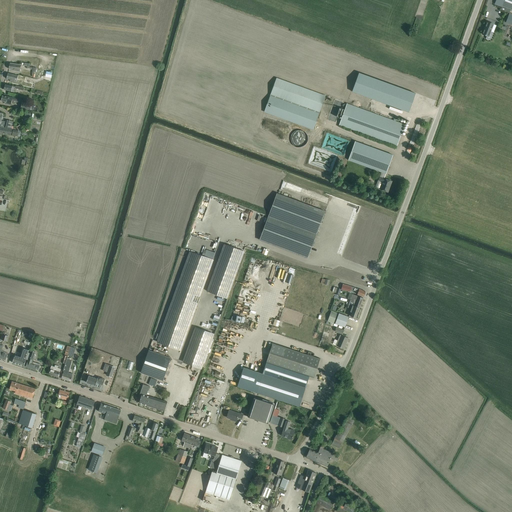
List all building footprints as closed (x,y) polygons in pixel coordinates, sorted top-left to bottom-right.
[(511,0),(495,0),(494,4),(511,10),(511,0)] [(482,34),(487,36),(488,36),(493,24),(487,21),(482,34)] [(12,70),(19,71),(21,64),(10,62),(9,68),(12,69),(12,70)] [(10,81),(15,82),(17,83),(18,77),(25,78),(25,76),(18,75),(8,73),(7,78),(11,79),(10,81)] [(357,76),(350,94),(407,115),(414,96),(357,76)] [(270,96),(264,111),(303,125),(313,129),(319,114),(326,95),(277,77),(270,96)] [(2,95),(1,100),(5,101),(5,103),(10,104),(11,105),(11,104),(12,100),(17,102),(18,97),(13,96),(12,98),(7,96),(2,95)] [(340,125),(392,143),(396,145),(404,124),(348,103),(340,125)] [(0,126),(3,127),(4,127),(4,126),(8,127),(9,120),(5,119),(5,122),(1,121),(3,113),(0,112),(0,126)] [(0,133),(1,134),(2,134),(2,132),(6,133),(6,134),(10,135),(11,130),(10,130),(10,129),(3,127),(0,126),(0,133)] [(348,160),(381,172),(386,173),(393,155),(355,141),(348,160)] [(378,180),(376,187),(380,189),(383,190),(388,192),(392,181),(379,176),(378,180)] [(259,239),(308,258),(326,211),(277,193),(259,239)] [(244,251),(224,244),(207,291),(227,298),(244,251)] [(157,333),(156,338),(158,339),(157,340),(181,349),(213,260),(190,251),(160,334),(157,333)] [(355,287),(353,290),(355,291),(356,292),(356,293),(357,293),(358,293),(358,294),(359,294),(364,296),(365,291),(361,289),(356,288),(355,287)] [(350,304),(353,305),(360,307),(363,297),(358,296),(357,300),(355,299),(354,302),(351,302),(352,300),(349,299),(348,302),(347,302),(350,304)] [(351,305),(349,312),(350,312),(349,315),(356,318),(360,307),(353,305),(353,306),(351,305)] [(331,311),(328,321),(333,323),(337,313),(331,311)] [(338,324),(345,327),(349,316),(339,313),(335,323),(338,324)] [(214,334),(195,327),(183,361),(202,368),(214,334)] [(335,345),(339,346),(343,348),(348,338),(340,334),(335,345)] [(272,343),(267,360),(310,374),(309,376),(314,378),(320,358),(316,357),(272,343)] [(69,351),(68,355),(73,357),(76,348),(70,346),(69,351)] [(15,355),(12,362),(24,366),(29,350),(23,348),(21,357),(15,355)] [(149,350),(140,372),(158,378),(163,380),(171,358),(149,350)] [(31,351),(27,362),(26,367),(36,370),(36,369),(38,369),(40,364),(32,361),(34,357),(36,356),(35,354),(35,352),(31,351)] [(63,373),(61,378),(70,381),(73,373),(68,372),(72,361),(67,359),(66,363),(63,371),(64,371),(64,373),(63,373)] [(267,360),(263,373),(306,386),(310,374),(267,360)] [(51,365),(50,369),(49,374),(58,377),(61,368),(58,367),(58,366),(55,365),(55,366),(51,365)] [(263,373),(244,367),(238,386),(256,392),(263,373)] [(263,373),(256,392),(295,405),(299,406),(306,387),(263,373)] [(88,377),(86,382),(96,385),(97,383),(103,385),(104,380),(105,379),(98,377),(98,378),(89,375),(88,377)] [(15,393),(32,398),(35,389),(12,381),(10,389),(16,391),(15,393)] [(142,394),(141,398),(139,403),(164,411),(167,402),(146,396),(149,386),(143,384),(140,394),(142,394)] [(60,389),(58,394),(58,395),(61,395),(61,398),(68,400),(70,392),(60,389)] [(80,395),(78,400),(77,404),(92,409),(95,401),(80,395)] [(251,408),(249,416),(259,419),(265,400),(255,397),(251,408)] [(3,408),(8,410),(10,411),(12,405),(10,404),(12,402),(6,399),(3,408)] [(15,402),(19,404),(18,407),(23,409),(25,402),(16,399),(15,402)] [(265,400),(259,419),(269,423),(275,404),(274,403),(265,400)] [(104,420),(108,421),(109,418),(117,421),(121,410),(101,403),(98,411),(106,414),(104,420)] [(181,405),(179,412),(178,417),(183,419),(186,407),(181,405)] [(18,423),(32,427),(36,414),(23,409),(18,423)] [(229,410),(228,412),(227,417),(233,419),(233,420),(236,421),(238,417),(242,418),(243,414),(229,410)] [(336,434),(335,438),(332,444),(340,448),(343,441),(354,420),(351,419),(352,416),(349,414),(338,435),(336,434)] [(135,415),(132,421),(139,424),(137,429),(141,430),(145,419),(135,415)] [(284,427),(281,435),(288,437),(287,438),(292,440),(293,437),(293,436),(295,430),(288,428),(290,421),(286,420),(286,421),(284,421),(283,426),(284,427)] [(149,438),(153,440),(159,424),(153,422),(151,429),(152,429),(149,438)] [(80,433),(76,445),(82,446),(86,435),(80,433)] [(184,433),(181,440),(185,442),(183,446),(190,448),(191,446),(191,444),(194,436),(184,433)] [(320,440),(324,442),(327,443),(330,437),(323,433),(320,440)] [(191,444),(191,446),(193,447),(194,445),(199,447),(201,441),(199,440),(199,438),(194,436),(191,444)] [(206,443),(204,452),(215,456),(213,461),(214,462),(212,468),(215,469),(217,463),(220,454),(216,453),(218,447),(206,443)] [(309,450),(306,457),(315,461),(327,466),(330,458),(337,461),(339,457),(339,456),(323,448),(320,447),(318,452),(309,449),(309,450)] [(177,458),(176,461),(184,464),(186,459),(189,452),(180,449),(177,458)] [(221,468),(238,473),(242,460),(222,454),(219,462),(223,463),(221,468)] [(185,465),(190,467),(193,458),(188,456),(185,465)] [(274,473),(280,475),(281,475),(281,474),(284,466),(282,466),(284,461),(278,460),(274,473)] [(205,492),(229,500),(236,479),(238,473),(221,468),(223,463),(219,462),(218,467),(216,471),(216,473),(212,472),(205,492)] [(309,492),(316,473),(308,470),(306,477),(301,475),(296,487),(309,492)] [(289,481),(283,478),(279,488),(285,490),(289,481)] [(320,494),(316,501),(330,509),(334,502),(320,494)] [(343,499),(340,503),(336,510),(338,511),(345,511),(346,510),(348,511),(354,511),(357,508),(343,499)]
